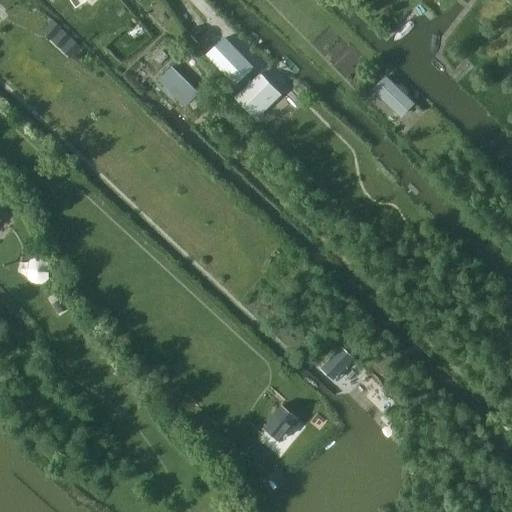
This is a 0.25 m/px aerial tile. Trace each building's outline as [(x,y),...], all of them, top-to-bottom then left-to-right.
[(226,36),(206,55),(235,85),(236,84),(242,90),(234,97),(256,119),(281,95),(260,72),(251,81),(246,75),(254,67),(226,36)] [(185,105),(196,93),(172,69),(161,81),(185,105)] [(385,75),(372,89),(401,117),(414,103),(385,75)] [(335,379),(354,357),(341,346),(321,368),(335,379)] [(280,441),(299,417),(282,404),(263,427),(280,441)]
